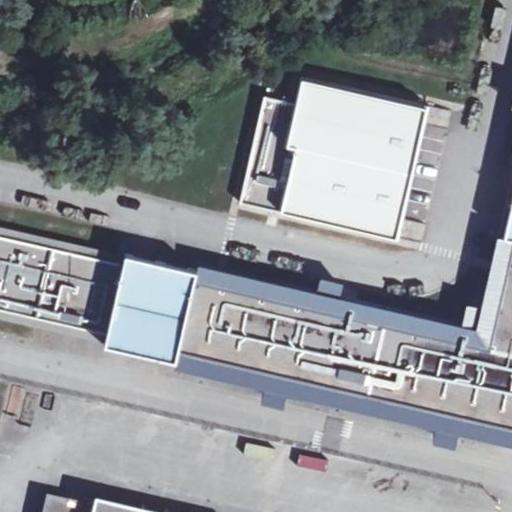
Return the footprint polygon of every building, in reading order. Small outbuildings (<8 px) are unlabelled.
[(400,235),(431,101),(302,72),(296,98),(266,91),(242,199),(400,235)] [(511,204),(506,232),(508,232),(511,233),(511,249),(491,342),(197,276),(199,266),(128,250),(125,260),(0,231),(0,306),(109,331),(107,341),(178,357),(180,347),(511,421),(511,204)] [(421,237),(424,223),(407,220),(404,234),(421,237)] [(511,249),(511,233),(508,232),(492,303),(484,301),(479,323),(319,287),(317,295),(198,268),(197,276),(491,342),(511,249)] [(511,430),(511,421),(180,347),(179,355),(268,375),(266,384),(462,427),(464,420),(511,430)] [(163,511),(92,495),(90,501),(47,491),(42,511),(163,511)]
